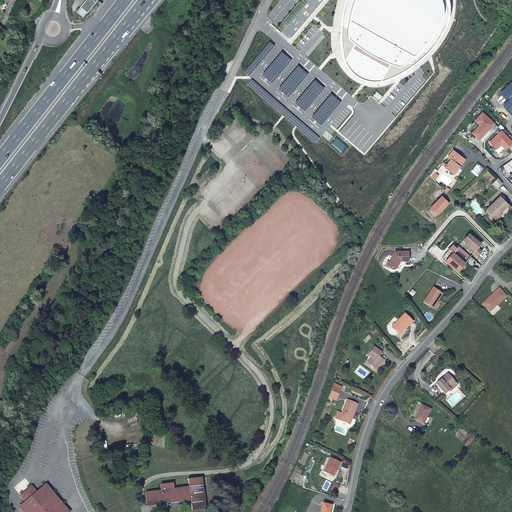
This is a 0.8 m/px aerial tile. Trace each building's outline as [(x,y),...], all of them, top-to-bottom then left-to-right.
[(97,0),(86,0),(76,12),(83,17),(87,13),(97,0)] [(353,72),(362,77),(370,79),(380,79),(389,78),(398,74),(408,68),(421,58),(431,47),(440,35),(447,20),(449,10),(449,2),(448,0),(342,0),(341,5),(339,19),(339,31),(340,43),(342,56),(346,65),(353,72)] [(511,97),(503,106),(511,115),(511,97)] [(490,109),(496,115),(501,111),(494,104),(490,109)] [(498,129),(482,114),(474,122),(479,126),(471,134),(478,141),(486,133),(484,131),(486,129),(488,131),(492,135),(498,129)] [(511,144),(501,133),(489,144),(496,151),(501,146),(505,151),(511,144)] [(450,158),(444,166),(453,173),(464,158),(452,149),(447,156),(450,158)] [(497,180),(491,186),(496,191),(502,185),(497,180)] [(441,198),(429,209),(437,216),(448,205),(441,198)] [(509,209),(500,200),(487,213),(495,221),(509,209)] [(475,241),(468,235),(465,239),(462,242),(464,244),(467,242),(470,246),(468,248),(478,257),(482,254),(478,250),(481,246),(475,241)] [(462,242),(465,239),(462,236),(454,245),(457,248),(462,242)] [(457,248),(454,245),(450,250),(466,264),(467,263),(469,259),(457,248)] [(466,264),(450,250),(442,259),(458,273),(466,264)] [(392,259),(387,268),(394,272),(396,271),(400,265),(399,264),(399,263),(401,263),(409,263),(408,253),(394,254),(392,259)] [(469,259),(467,263),(471,267),(477,261),(472,257),(469,259)] [(423,301),(432,307),(442,295),(433,287),(423,301)] [(489,300),(483,305),(490,313),(506,298),(499,291),(490,299),(491,300),(490,302),(489,300)] [(405,314),(392,328),(399,334),(406,327),(407,328),(413,322),(405,314)] [(377,348),(375,347),(370,355),(373,357),(369,362),(378,368),(381,363),(382,363),(385,359),(380,356),(383,352),(377,348)] [(447,382),(451,378),(447,374),(443,378),(447,382)] [(435,385),(444,395),(456,384),(451,378),(447,382),(443,378),(435,385)] [(330,398),(334,400),(335,398),(338,399),(341,391),(334,388),(330,398)] [(359,404),(348,399),(340,420),(349,423),(352,417),(353,418),(359,404)] [(415,420),(425,425),(432,411),(421,406),(415,420)] [(324,471),(333,476),(335,471),(337,472),(341,463),(331,458),(324,471)] [(209,505),(205,474),(191,476),(192,484),(177,486),(176,481),(162,482),(163,488),(147,490),(148,501),(161,499),(161,502),(182,499),(181,497),(194,495),(195,507),(209,505)] [(44,485),(66,511),(69,511),(71,510),(47,483),(44,485)] [(20,506),(25,511),(66,511),(44,485),(38,491),(33,485),(22,495),(27,500),(20,506)]
